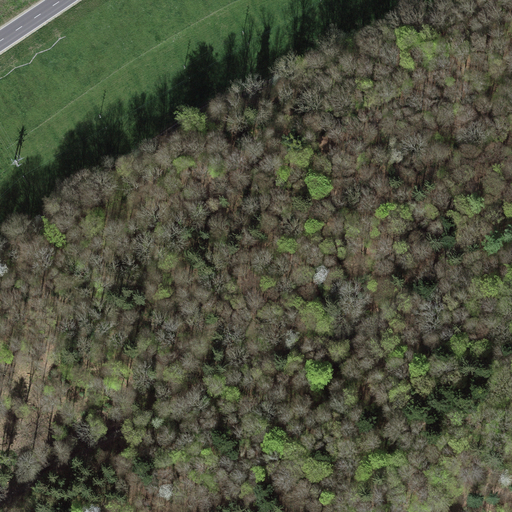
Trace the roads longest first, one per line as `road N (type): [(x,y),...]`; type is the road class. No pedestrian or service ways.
road 1 (track): [(511,192),(363,327),(150,416),(0,502)]
road 2 (track): [(463,0),(347,35),(271,80),(206,104),(0,245)]
